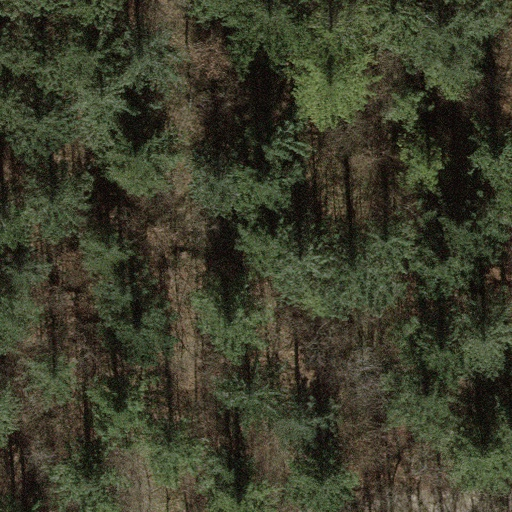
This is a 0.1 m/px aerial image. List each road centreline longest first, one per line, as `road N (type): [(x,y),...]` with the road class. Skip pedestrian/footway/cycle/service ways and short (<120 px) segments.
road 1 (track): [(322,511),(511,331)]
road 2 (track): [(328,511),(374,500),(511,505)]
